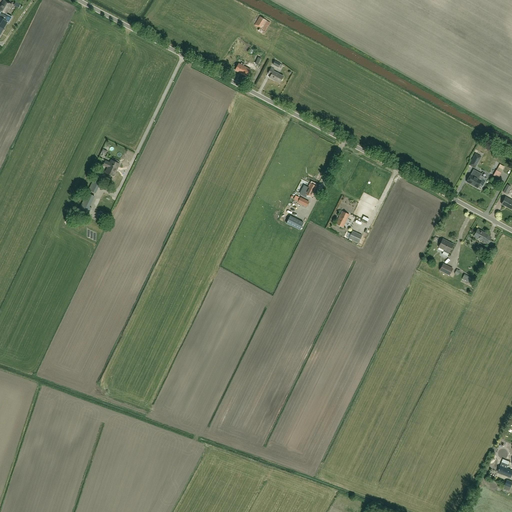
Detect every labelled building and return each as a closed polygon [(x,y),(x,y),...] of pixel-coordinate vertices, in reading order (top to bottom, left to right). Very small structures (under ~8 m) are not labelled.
[(12,4),(4,0),(3,0),(0,6),(0,10),(2,11),(0,13),(0,34),(8,21),(9,22),(12,17),(6,14),(12,4)] [(254,25),(260,29),(266,20),(260,16),(254,25)] [(242,63),(241,65),(239,63),(235,70),(246,76),(250,69),(243,66),(244,64),(242,63)] [(280,83),(283,76),(273,71),(274,70),(271,68),(268,73),(271,75),(270,77),(280,83)] [(470,165),(475,168),(477,163),(481,157),(476,154),(472,160),(470,165)] [(105,172),(114,176),(119,164),(111,160),(110,163),(105,161),(103,165),(108,167),(105,172)] [(497,167),(493,173),(499,176),(502,171),(497,167)] [(470,174),(467,182),(477,188),(479,184),(482,186),(486,179),(480,175),(478,179),(470,174)] [(89,189),(95,192),(99,183),(93,180),(89,189)] [(305,193),(312,197),(317,186),(310,182),(305,193)] [(501,204),(511,209),(511,208),(511,200),(505,197),(501,204)] [(300,198),(297,202),(306,207),(309,202),(300,198)] [(90,207),(82,203),(76,213),(87,218),(92,208),(90,207)] [(336,224),(343,227),(349,214),(342,211),(336,224)] [(487,245),(490,239),(491,237),(487,235),(477,229),(474,236),(484,241),(483,243),(487,245)] [(349,239),(358,243),(362,235),(352,231),(349,239)] [(449,252),(453,244),(443,239),(439,247),(444,250),(449,252)] [(452,269),(443,264),(440,270),(449,275),(452,269)] [(498,472),(511,477),(511,474),(511,470),(507,468),(508,465),(501,462),(498,472)]
